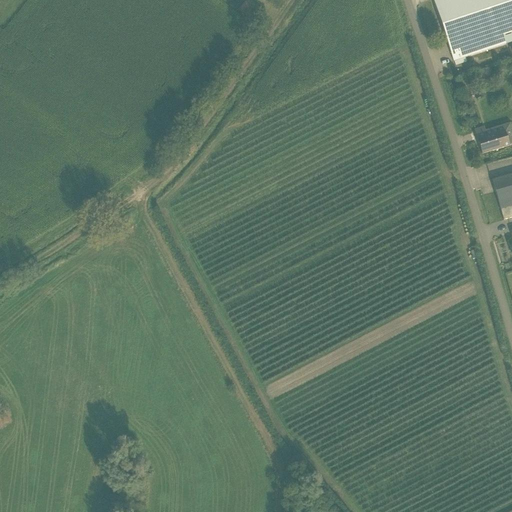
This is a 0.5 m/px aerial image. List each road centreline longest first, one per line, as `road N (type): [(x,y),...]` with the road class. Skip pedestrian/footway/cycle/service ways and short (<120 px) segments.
road 1 (unclassified): [(511,340),(407,0)]
road 2 (track): [(132,198),(184,152),(293,0)]
